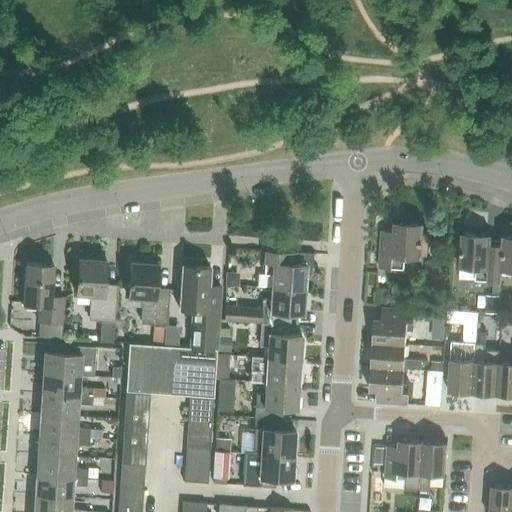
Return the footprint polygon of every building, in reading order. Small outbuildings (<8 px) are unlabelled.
[(424,224),(394,222),(393,231),(381,230),(379,267),(404,269),(405,256),(422,257),(424,224)] [(462,232),(459,266),(477,267),(476,280),(500,282),(501,269),(502,244),(490,243),(490,240),(490,234),(462,232)] [(511,235),(502,235),(501,240),(502,240),(502,244),(501,269),(511,269),(511,235)] [(271,287),(304,289),(306,265),(292,264),(292,253),(265,251),(264,274),(272,275),(271,287)] [(89,319),(100,319),(99,341),(112,342),(113,320),(114,320),(116,286),(104,285),(106,260),(78,258),(76,294),(91,295),(89,319)] [(426,260),(425,275),(439,276),(440,261),(426,260)] [(141,322),(166,324),(168,289),(156,288),(158,263),(130,261),(127,297),(143,298),(141,322)] [(37,320),(38,320),(37,337),(60,339),(61,322),(63,297),(51,296),(53,265),(25,263),(22,302),(38,304),(37,320)] [(182,265),(179,309),(191,309),(188,347),(216,349),(218,319),(220,286),(208,285),(210,267),(182,265)] [(225,285),(238,286),(239,272),(226,271),(226,273),(225,285)] [(304,289),(271,287),(270,299),(262,298),(261,308),(224,306),(223,319),(260,322),(288,324),(288,313),(303,314),(304,289)] [(486,295),(485,313),(498,314),(499,296),(486,295)] [(375,317),(373,342),(406,344),(406,330),(413,331),(415,308),(382,306),(381,317),(375,317)] [(450,310),(450,315),(453,315),(452,322),(464,323),(463,342),(474,343),(475,343),(476,324),(477,312),(450,310)] [(432,316),(431,327),(444,328),(444,316),(432,316)] [(260,322),(259,345),(267,345),(266,358),(299,361),(301,336),(287,335),(288,324),(260,322)] [(477,330),(476,342),(485,343),(486,331),(477,330)] [(218,352),(229,353),(229,338),(219,338),(218,352)] [(475,343),(466,342),(463,342),(451,341),(448,391),(472,393),(476,343),(475,343)] [(406,344),(373,342),(371,366),(404,368),(421,369),(422,360),(405,358),(406,344)] [(169,394),(173,346),(129,343),(126,390),(150,392),(169,394)] [(476,343),(472,393),(496,394),(499,351),(485,350),(485,343),(476,343)] [(44,351),(42,373),(80,375),(93,376),(95,347),(73,345),(48,344),(47,352),(44,351)] [(173,346),(169,394),(189,395),(213,397),(214,378),(216,352),(216,349),(188,347),(173,346)] [(500,351),(499,351),(496,394),(511,395),(511,362),(499,362),(500,351)] [(216,352),(214,378),(219,379),(227,379),(229,353),(218,352),(216,352)] [(251,372),(250,381),(265,382),(265,383),(298,385),(299,361),(266,358),(265,373),(251,372)] [(432,361),(432,370),(442,371),(443,362),(432,361)] [(111,366),(111,376),(120,377),(120,367),(111,366)] [(404,368),(371,366),(370,391),(376,391),(375,403),(408,405),(410,383),(403,382),(404,368)] [(42,373),(41,393),(91,396),(91,388),(79,387),(80,375),(42,373)] [(255,406),(254,418),(281,419),(282,409),(296,409),(298,385),(265,383),(264,394),(255,393),(255,406)] [(126,390),(121,463),(145,465),(150,392),(126,390)] [(425,392),(425,405),(440,406),(441,393),(425,392)] [(41,393),(40,413),(77,416),(78,403),(91,404),(92,396),(41,393)] [(189,395),(186,445),(209,447),(213,397),(189,395)] [(40,413),(38,434),(89,437),(90,428),(76,428),(77,416),(40,413)] [(251,453),(251,454),(260,455),(293,457),(295,431),(281,430),(281,419),(254,418),(253,428),(253,432),(251,453)] [(38,434),(37,454),(74,457),(75,443),(89,444),(89,437),(38,434)] [(215,438),(214,450),(229,451),(230,439),(215,438)] [(384,483),(384,487),(404,488),(419,489),(423,441),(398,439),(398,446),(387,445),(385,477),(384,483)] [(423,441),(419,489),(419,490),(429,491),(430,474),(445,475),(447,442),(423,441)] [(209,447),(186,445),(183,481),(207,483),(209,447)] [(375,447),(374,463),(385,464),(386,448),(375,447)] [(228,451),(215,450),(213,478),(226,479),(228,451)] [(37,454),(35,474),(87,478),(87,469),(74,468),(74,457),(37,454)] [(244,465),(242,485),(259,486),(260,478),(274,479),(291,480),(293,457),(260,455),(259,466),(244,465)] [(121,463),(117,511),(141,511),(145,465),(121,463)] [(35,474),(34,495),(71,497),(72,485),(86,486),(87,478),(35,474)] [(260,478),(259,486),(273,487),(274,479),(260,478)] [(100,488),(99,492),(112,493),(113,480),(100,479),(100,484),(100,488)] [(511,511),(511,486),(491,485),(489,511),(511,511)] [(34,495),(32,511),(105,511),(84,511),(71,510),(71,497),(34,495)] [(182,502),(181,511),(205,511),(206,503),(182,502)]
